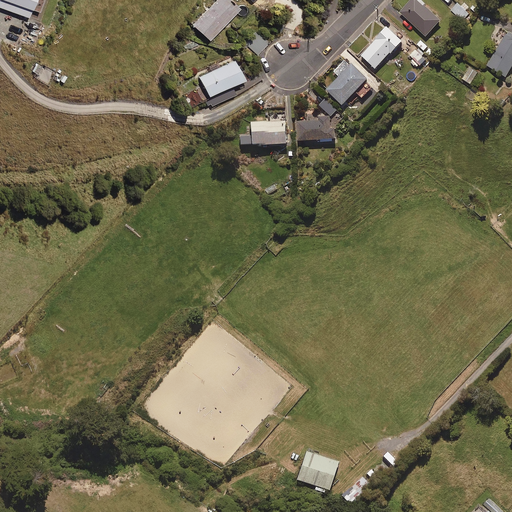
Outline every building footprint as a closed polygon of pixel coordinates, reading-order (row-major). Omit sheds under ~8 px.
[(0,0),(0,6),(29,17),(32,8),(39,11),(42,0),(0,0)] [(231,3),(233,0),(212,0),(213,0),(190,25),(206,39),(236,8),(231,3)] [(426,37),(441,21),(424,5),(426,4),(421,0),(411,0),(399,13),(426,37)] [(465,10),(468,7),(464,3),(461,7),(458,4),(451,10),(462,21),(469,14),(465,10)] [(474,3),(468,8),(476,15),(481,9),(474,3)] [(402,42),(386,28),(361,56),(375,69),(390,53),(391,54),(402,42)] [(511,35),(502,29),(498,36),(504,39),(487,66),(505,78),(511,67),(511,35)] [(270,42),(258,32),(246,44),(258,55),(270,42)] [(435,52),(429,47),(424,54),(430,58),(435,52)] [(419,66),(420,67),(426,61),(422,57),(424,54),(417,48),(409,56),(412,59),(410,61),(417,68),(419,66)] [(241,79),(232,59),(197,76),(206,96),(230,85),(241,79)] [(326,90),(342,106),(345,102),(350,107),(359,97),(365,103),(376,92),(366,82),(367,80),(346,59),(333,72),(338,77),(326,90)] [(36,74),(34,78),(49,85),(56,72),(34,61),(29,70),(36,74)] [(478,73),(470,67),(462,79),(470,84),(478,73)] [(402,82),(395,77),(389,85),(395,90),(402,82)] [(232,87),(200,103),(202,108),(210,105),(210,107),(236,95),(232,87)] [(337,110),(326,99),(319,106),(330,117),(337,110)] [(330,128),(330,117),(317,118),(317,114),(307,114),(307,122),(297,122),(297,141),(335,141),(335,128),(330,128)] [(286,145),(285,121),(250,123),(250,137),(240,137),(240,147),(286,145)] [(330,494),(338,467),(303,457),(295,485),(330,494)] [(372,488),(362,478),(342,499),(352,509),(372,488)] [(505,511),(488,497),(480,506),(478,504),(470,511),(505,511)]
